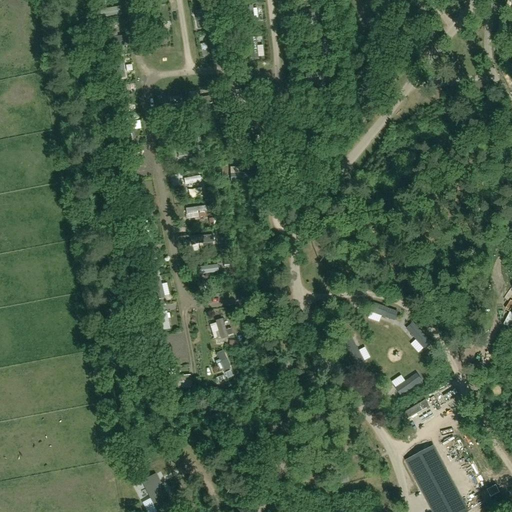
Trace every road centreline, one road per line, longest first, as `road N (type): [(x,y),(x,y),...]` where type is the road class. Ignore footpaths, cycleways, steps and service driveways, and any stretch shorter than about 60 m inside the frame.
road 1 (track): [(297,241),(275,207),(276,68),(151,79)]
road 2 (track): [(151,79),(146,89),(182,288)]
road 3 (track): [(455,373),(487,337),(506,278),(499,248),(511,239)]
road 4 (track): [(298,286),(223,305),(186,301),(182,288)]
